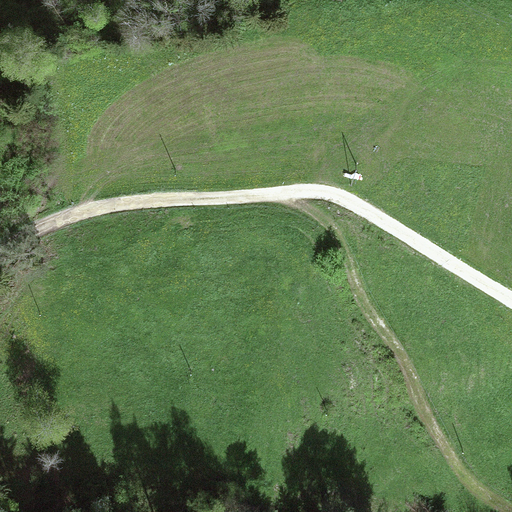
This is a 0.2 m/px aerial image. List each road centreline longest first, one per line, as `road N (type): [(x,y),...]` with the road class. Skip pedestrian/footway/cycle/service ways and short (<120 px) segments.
road 1 (track): [(511,511),(448,454),(407,366),(365,305),(339,236),(314,211),(269,192)]
road 2 (track): [(269,192),(109,205),(33,228),(0,252)]
road 3 (track): [(269,192),(333,194),(511,300)]
